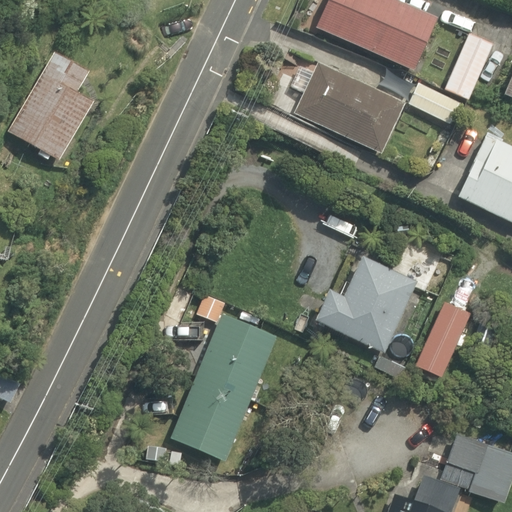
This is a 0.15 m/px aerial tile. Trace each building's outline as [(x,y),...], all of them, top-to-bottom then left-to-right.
[(428,21),(386,0),(317,0),(305,25),(402,74),(428,21)] [(488,45),(464,34),(436,89),(460,101),(488,45)] [(48,163),(86,108),(68,96),(81,76),(50,54),(6,135),(48,163)] [(399,110),(312,65),(288,112),(374,157),(399,110)] [(452,102),(414,84),(403,106),(441,125),(452,102)] [(511,151),(483,136),(449,197),(511,231),(511,151)] [(403,251),(393,277),(353,260),(337,298),(316,289),(302,322),(380,356),(411,285),(434,296),(444,270),(403,251)] [(471,303),(442,289),(406,366),(435,380),(471,303)] [(272,339),(219,316),(167,437),(220,459),(272,339)] [(508,460),(445,436),(428,480),(492,504),(508,460)] [(382,511),(442,511),(450,491),(396,472),(382,511)]
